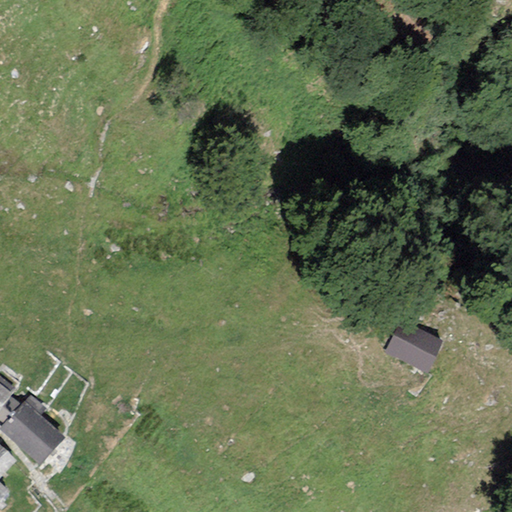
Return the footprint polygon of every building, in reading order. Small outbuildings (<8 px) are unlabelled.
[(444,345),(402,321),(385,351),(427,375),(444,345)] [(0,375),(0,385),(8,392),(12,388),(0,376),(0,375)] [(0,385),(0,410),(10,398),(12,395),(8,392),(0,385)] [(30,395),(23,403),(39,416),(46,408),(30,395)] [(20,406),(10,398),(0,410),(0,426),(2,427),(20,406)] [(39,416),(23,403),(20,406),(2,427),(0,429),(0,430),(40,464),(64,437),(39,416)] [(0,446),(0,501),(9,493),(0,484),(0,476),(15,462),(0,446)]
